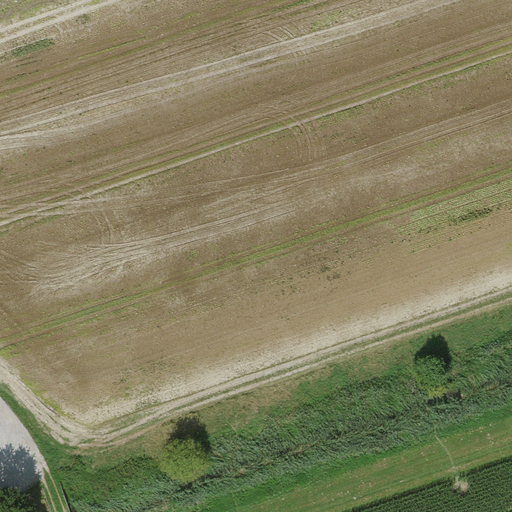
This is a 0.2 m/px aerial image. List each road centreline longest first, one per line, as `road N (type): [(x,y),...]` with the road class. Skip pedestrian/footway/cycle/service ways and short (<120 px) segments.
road 1 (track): [(265,511),(511,430)]
road 2 (track): [(0,406),(50,478),(63,511)]
